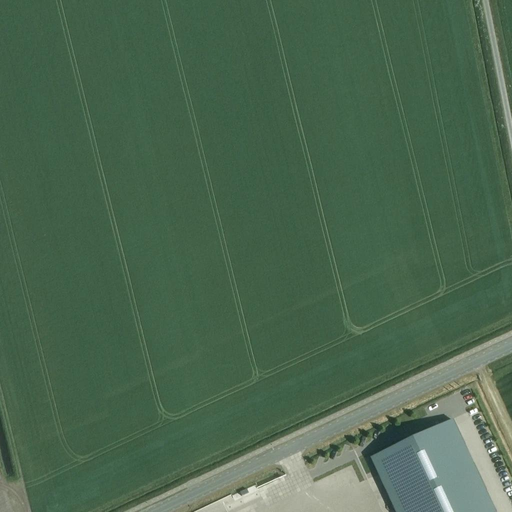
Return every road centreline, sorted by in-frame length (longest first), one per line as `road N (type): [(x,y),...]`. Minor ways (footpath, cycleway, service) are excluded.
road 1 (secondary): [(150,511),(511,345)]
road 2 (unclassified): [(511,130),(486,0)]
